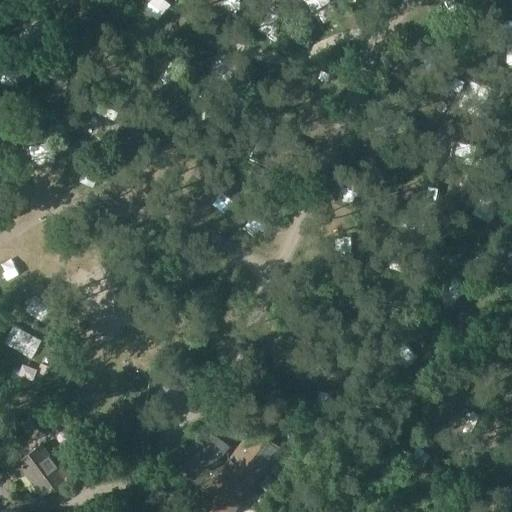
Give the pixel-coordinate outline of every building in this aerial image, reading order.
[(259,126),(245,154),(287,176),(302,147),(259,126)] [(236,377),(227,390),(238,399),(248,386),(236,377)] [(188,489),(193,482),(197,486),(199,484),(206,490),(192,509),(196,511),(231,511),(280,447),(253,427),(242,442),(238,438),(247,425),(220,405),(173,468),(177,470),(172,477),(188,489)] [(53,468),(38,448),(10,468),(17,479),(25,474),(43,498),(74,475),(63,460),(53,468)] [(85,474),(107,476),(108,466),(87,463),(85,474)]
